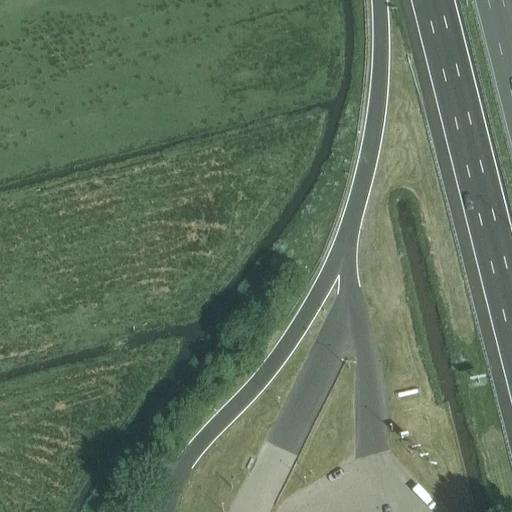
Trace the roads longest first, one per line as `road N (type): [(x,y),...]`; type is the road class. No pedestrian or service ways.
road 1 (motorway): [(432,0),(511,319)]
road 2 (motorway): [(378,0),(373,132),(347,238)]
